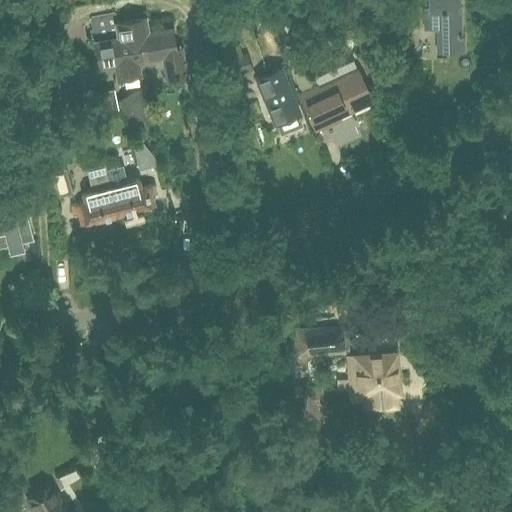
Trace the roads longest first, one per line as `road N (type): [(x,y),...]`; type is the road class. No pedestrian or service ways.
road 1 (unclassified): [(0,351),(230,266),(511,120)]
road 2 (unknown): [(230,94),(230,266)]
